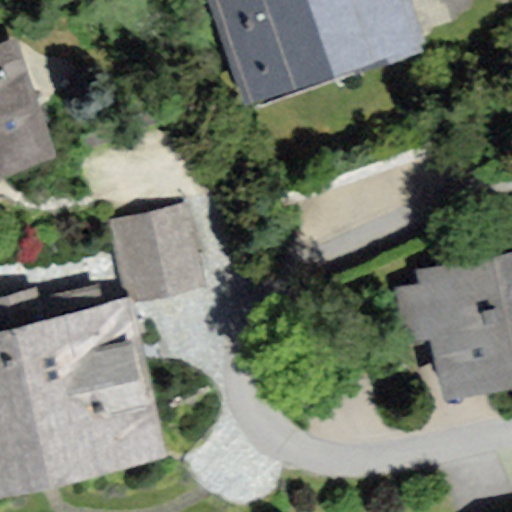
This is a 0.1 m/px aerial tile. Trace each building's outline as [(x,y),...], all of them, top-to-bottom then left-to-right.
[(401,0),(221,0),(257,101),(417,45),(401,0)] [(38,42),(0,52),(0,193),(74,174),(38,42)] [(127,289),(196,280),(186,202),(117,210),(127,289)] [(511,261),(428,277),(431,293),(408,297),(418,348),(449,342),(460,400),(511,390),(511,261)] [(145,290),(0,319),(0,498),(181,461),(145,290)] [(511,511),(511,498),(478,511),(511,511)]
